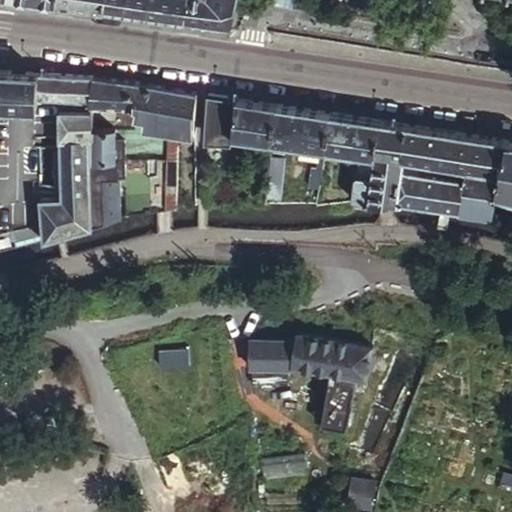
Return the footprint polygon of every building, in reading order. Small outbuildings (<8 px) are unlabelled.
[(185,19),(188,0),(108,0),(107,7),(147,13),(156,14),(175,17),(185,19)] [(188,0),(185,19),(200,21),(203,0),(188,0)] [(236,27),(241,0),(203,0),(200,21),(218,24),(236,27)] [(91,102),(94,75),(74,74),(44,72),(0,69),(0,99),(40,102),(40,96),(61,97),(61,109),(91,108),(91,104),(91,102)] [(179,129),(196,132),(196,118),(196,116),(197,90),(186,88),(146,82),(94,75),(91,102),(91,104),(129,105),(130,112),(147,115),(145,124),(169,127),(179,129)] [(239,96),(208,91),(209,106),(237,111),(239,96)] [(262,100),(239,96),(237,111),(235,131),(273,137),(278,102),(262,100)] [(319,145),(324,109),(291,104),(278,102),(273,137),(284,139),(304,142),(319,145)] [(209,134),(234,135),(235,131),(237,111),(209,106),(209,134)] [(21,244),(95,224),(91,128),(91,108),(61,109),(65,195),(43,196),(45,222),(18,229),(21,244)] [(376,147),(381,118),(376,117),(360,115),(339,112),(324,109),(319,145),(360,151),(365,151),(375,153),(376,147)] [(408,122),(381,118),(376,147),(405,151),(404,154),(412,155),(418,123),(408,122)] [(436,126),(418,123),(412,155),(469,164),(477,132),(463,130),(436,126)] [(177,204),(179,129),(169,127),(167,204),(177,204)] [(95,224),(121,217),(120,176),(127,175),(126,140),(116,140),(115,128),(91,128),(95,224)] [(469,164),(468,170),(466,179),(497,189),(509,137),(491,134),(477,132),(469,164)] [(209,144),(228,145),(234,141),(234,135),(209,134),(209,144)] [(284,139),(273,137),(266,202),(278,202),(284,139)] [(511,137),(509,137),(497,189),(511,192),(511,137)] [(318,155),(319,145),(304,142),(302,153),(314,154),(318,155)] [(227,178),(228,145),(209,144),(209,178),(227,178)] [(357,175),(354,199),(370,201),(379,202),(381,203),(400,202),(403,169),(404,154),(405,151),(376,147),(375,153),(373,168),(363,167),(362,175),(357,175)] [(375,153),(365,151),(363,167),(373,168),(375,153)] [(325,156),(318,155),(314,154),(308,201),(318,202),(325,156)] [(412,155),(404,154),(403,169),(411,170),(412,155)] [(466,179),(468,170),(460,168),(458,178),(466,179)] [(403,169),(400,202),(424,205),(448,208),(452,208),(459,210),(466,179),(458,178),(411,170),(403,169)] [(497,189),(466,179),(459,210),(493,216),(496,197),(497,189)] [(511,192),(497,189),(496,197),(511,201),(511,192)] [(373,344),(300,331),(298,339),(254,339),(254,382),(290,383),(290,365),(332,371),(356,375),(367,377),(370,356),(373,344)] [(370,356),(367,377),(378,379),(381,358),(370,356)] [(356,375),(332,371),(322,421),(347,426),(356,375)] [(345,501),(371,507),(377,477),(352,471),(345,501)]
